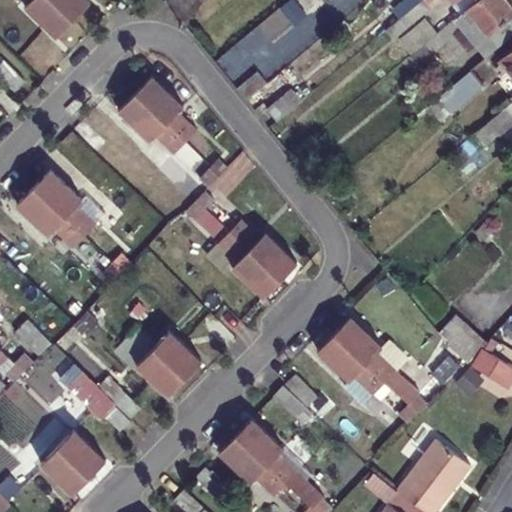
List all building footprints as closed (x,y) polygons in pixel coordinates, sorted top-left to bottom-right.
[(71,21),(50,0),(27,0),(28,1),(23,7),(54,38),(71,21)] [(50,0),(71,21),(89,4),(84,0),(50,0)] [(165,0),(165,1),(184,21),(208,0),(165,0)] [(429,9),(422,0),(421,0),(401,18),(384,31),(391,41),(429,9)] [(403,0),(393,9),(401,18),(421,0),(403,0)] [(422,0),(429,9),(439,0),(449,0),(460,13),(475,0),(422,0)] [(475,0),(460,13),(439,31),(447,42),(469,23),(482,37),(488,31),(500,46),(511,35),(511,2),(510,0),(475,0)] [(408,34),(419,48),(436,33),(425,20),(408,34)] [(506,70),(511,77),(511,48),(500,59),(502,63),(495,68),(500,75),(506,70)] [(471,70),(439,97),(452,112),(483,85),(471,70)] [(148,72),(132,89),(182,138),(193,127),(174,108),(180,102),(148,72)] [(257,73),(237,90),(247,102),(267,84),(257,73)] [(170,150),(182,138),(132,89),(114,106),(145,137),(151,132),(170,150)] [(275,122),(297,104),(286,92),(266,110),(275,122)] [(511,100),(487,122),(494,131),(511,115),(511,100)] [(214,156),(205,166),(214,174),(223,165),(214,156)] [(159,168),(181,189),(190,180),(167,159),(159,168)] [(195,175),(204,184),(214,174),(205,166),(195,175)] [(36,186),(86,235),(98,223),(79,205),(84,199),(53,169),(36,186)] [(86,235),(36,186),(19,203),(51,234),(56,229),(75,247),(86,235)] [(195,200),(194,201),(203,209),(212,200),(203,191),(195,200)] [(194,201),(184,210),(193,219),(203,209),(194,201)] [(240,219),(228,230),(234,235),(279,279),(296,262),(264,231),(259,237),(240,219)] [(234,235),(228,230),(217,243),(236,261),(231,266),(262,297),(279,279),(234,235)] [(114,263),(105,272),(113,281),(123,271),(114,263)] [(452,350),(472,332),(458,314),(438,333),(452,350)] [(386,382),(397,370),(378,351),(384,346),(352,315),(335,332),(386,382)] [(146,316),(134,328),(140,333),(185,377),(202,360),(170,329),(165,335),(146,316)] [(140,333),(134,328),(123,340),(142,358),(137,364),(168,394),(185,377),(140,333)] [(386,382),(335,332),(318,350),(349,380),(355,375),(374,394),(386,382)] [(479,349),(483,345),(472,332),(452,350),(464,365),(479,349)] [(511,372),(511,370),(479,349),(468,367),(503,388),(511,372)] [(14,362),(24,371),(33,361),(24,352),(14,362)] [(5,372),(14,380),(24,371),(14,362),(5,372)] [(83,375),(71,387),(113,431),(136,409),(121,393),(110,404),(83,375)] [(22,390),(13,381),(4,390),(13,399),(22,390)] [(305,405),(284,384),(271,397),(291,418),(305,405)] [(418,395),(408,404),(417,413),(427,404),(418,395)] [(408,423),(417,413),(408,404),(399,414),(408,423)] [(52,415),(40,427),(91,475),(108,458),(76,428),(71,433),(52,415)] [(253,418),(236,434),(286,484),(298,473),(279,454),(284,449),(253,418)] [(91,475),(40,427),(29,439),(48,458),(43,463),(75,493),(91,475)] [(286,484),(236,434),(219,452),(250,483),(255,477),(274,496),(286,484)] [(436,439),(397,490),(425,511),(434,511),(470,465),(436,439)] [(195,475),(212,492),(221,482),(205,465),(195,475)] [(312,511),(325,511),(328,509),(320,499),(310,509),(312,511)] [(15,511),(16,511),(7,501),(0,508),(0,511),(15,511)] [(400,511),(389,503),(381,511),(400,511)]
